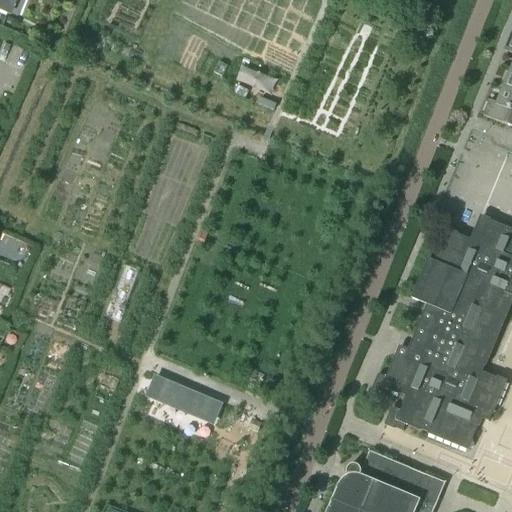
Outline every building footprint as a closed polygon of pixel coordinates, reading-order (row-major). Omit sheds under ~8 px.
[(0,0),(0,11),(8,14),(13,0),(0,0)] [(511,74),(509,73),(503,89),(511,92),(511,74)] [(511,92),(503,89),(496,104),(489,101),(482,117),(511,128),(511,92)] [(511,239),(509,239),(511,232),(511,231),(480,218),(471,241),(447,232),(435,263),(427,260),(410,299),(426,306),(407,351),(399,348),(386,379),(378,376),(372,392),(388,399),(391,392),(406,398),(400,412),(392,409),(385,425),(402,432),(405,425),(467,450),(480,419),(488,423),(504,383),(481,373),(511,298),(511,239)] [(197,397),(159,381),(152,397),(190,413),(197,397)] [(432,511),(433,510),(444,484),(369,453),(361,471),(360,471),(359,469),(358,467),(356,467),(355,466),(354,466),(352,466),(350,466),(349,467),(348,468),(347,469),(346,470),(346,471),(346,473),(346,474),(347,477),(344,478),(341,481),(339,483),(337,486),(326,511),(432,511)]
